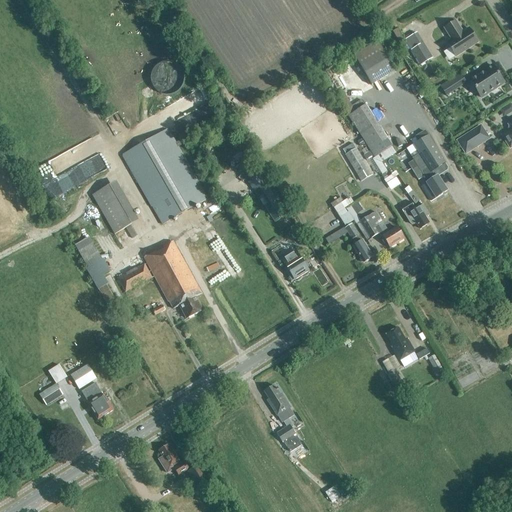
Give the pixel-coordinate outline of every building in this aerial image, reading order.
[(444,29),(452,40),(447,43),(456,57),(477,43),(469,29),(462,33),(459,30),(460,29),(455,22),(444,29)] [(420,66),(433,58),(423,43),(417,33),(404,41),(405,42),(400,45),(403,51),(407,49),(408,51),(410,50),(420,66)] [(378,43),(355,56),(371,85),(395,72),(380,46),(378,43)] [(493,66),(470,81),(480,98),(503,83),(493,66)] [(446,96),(466,84),(460,74),(440,86),(446,96)] [(194,94),(168,107),(173,117),(199,104),(194,94)] [(431,99),(423,103),(436,128),(445,123),(431,99)] [(362,100),(344,111),(375,158),(392,146),(366,105),(365,105),(362,100)] [(506,115),(511,111),(511,102),(502,108),(506,115)] [(511,130),(502,136),(510,148),(511,147),(511,122),(508,125),(511,130)] [(465,154),(488,139),(480,127),(457,141),(465,154)] [(209,199),(175,143),(168,130),(124,156),(164,225),(209,199)] [(421,187),(423,189),(422,189),(431,203),(446,193),(437,179),(436,180),(432,174),(445,166),(444,165),(446,164),(428,136),(406,149),(413,160),(408,164),(418,180),(419,179),(424,185),(421,187)] [(345,155),(361,182),(372,176),(353,144),(343,150),(346,155),(345,155)] [(249,182),(248,183),(275,222),(283,217),(284,216),(287,214),(260,175),(256,177),(250,181),(249,182)] [(93,197),(116,236),(133,226),(109,187),(93,197)] [(415,205),(419,203),(411,193),(408,196),(415,205)] [(340,198),(331,204),(333,209),(343,202),(340,198)] [(415,227),(417,225),(421,231),(428,226),(425,220),(429,218),(423,208),(416,212),(411,204),(401,210),(404,216),(411,226),(413,227),(415,227)] [(390,250),(404,241),(397,230),(390,234),(383,224),(379,226),(373,215),(360,223),(372,241),(379,236),(385,247),(387,245),(390,250)] [(344,227),(325,239),(328,244),(347,233),(346,231),(347,231),(344,227)] [(347,231),(346,231),(347,233),(356,248),(357,249),(355,250),(363,263),(365,262),(366,262),(369,261),(369,259),(372,258),(363,244),(361,245),(358,239),(359,239),(352,227),(347,231)] [(103,291),(114,287),(107,271),(111,270),(95,234),(81,240),(89,259),(103,291)] [(214,243),(218,249),(226,244),(223,238),(214,243)] [(195,300),(201,296),(202,296),(173,243),(144,260),(150,270),(148,271),(145,266),(119,281),(126,293),(152,279),(149,274),(152,273),(164,296),(168,304),(169,304),(174,312),(180,309),(187,322),(203,313),(195,300)] [(308,273),(307,271),(308,270),(295,250),(280,259),(286,268),(284,269),(292,283),(291,284),(309,273),(309,272),(308,273)] [(414,351),(406,338),(404,339),(397,327),(385,335),(392,346),(390,347),(398,360),(414,351)] [(426,349),(416,355),(419,360),(429,354),(426,349)] [(428,359),(436,374),(443,370),(434,355),(428,359)] [(79,389),(96,379),(88,365),(71,376),(79,389)] [(59,366),(49,372),(57,384),(67,378),(59,366)] [(394,369),(387,373),(399,393),(406,389),(394,369)] [(63,395),(56,385),(39,395),(46,406),(63,395)] [(275,386),(265,392),(269,399),(268,400),(270,404),(278,417),(280,416),(284,423),(288,428),(278,434),(284,443),(285,443),(291,452),(301,445),(296,436),(296,435),(292,428),(294,427),(289,418),(293,415),(290,410),(292,408),(283,394),(281,395),(275,386)] [(98,421),(114,411),(103,394),(102,395),(97,387),(84,395),(89,403),(87,404),(98,421)] [(179,475),(179,474),(189,468),(185,461),(181,464),(169,444),(160,450),(163,456),(159,459),(168,472),(175,468),(179,475)] [(198,466),(188,472),(197,487),(207,481),(198,466)] [(334,487),(325,493),(331,501),(340,495),(334,487)]
